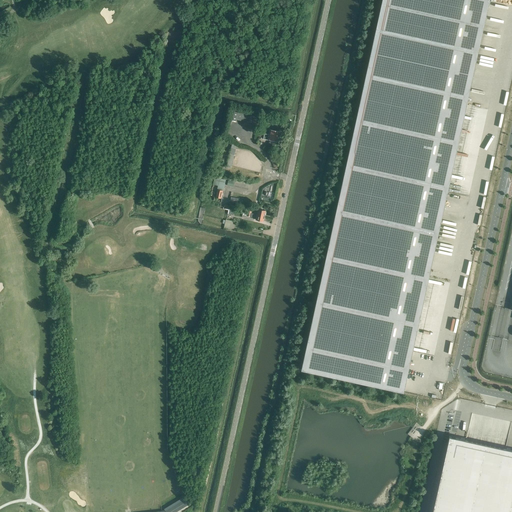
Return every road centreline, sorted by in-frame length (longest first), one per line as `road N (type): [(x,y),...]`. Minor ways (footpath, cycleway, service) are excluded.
road 1 (tertiary): [(215,511),(328,0)]
road 2 (unknown): [(511,18),(434,369),(464,376)]
road 3 (unclassified): [(502,187),(463,371),(476,389),(511,397)]
